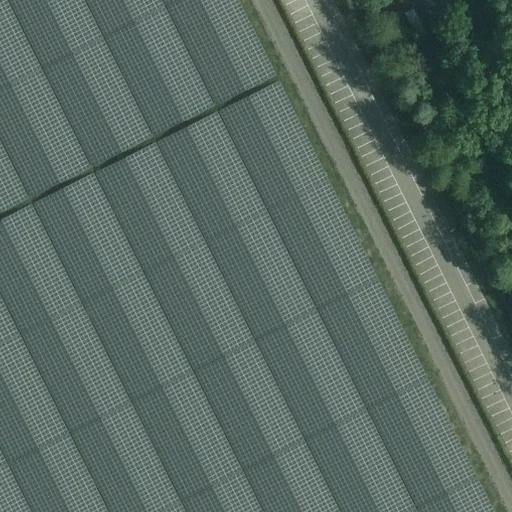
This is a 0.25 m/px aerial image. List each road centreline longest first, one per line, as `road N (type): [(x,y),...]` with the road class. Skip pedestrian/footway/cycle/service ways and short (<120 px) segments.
road 1 (unclassified): [(511,394),(313,0)]
road 2 (unknown): [(511,178),(448,33),(450,0)]
